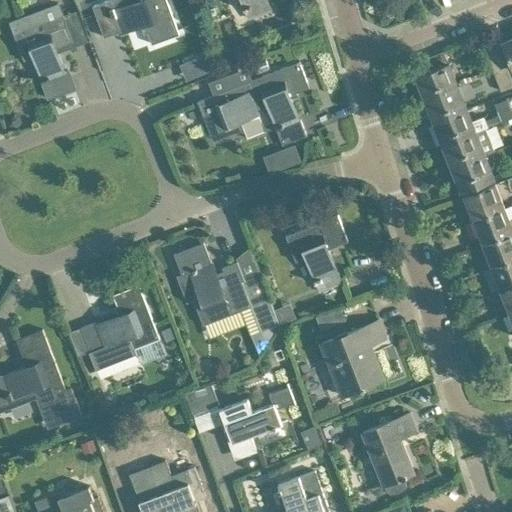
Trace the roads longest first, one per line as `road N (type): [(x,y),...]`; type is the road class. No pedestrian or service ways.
road 1 (residential): [(511,421),(483,425),(458,409),(380,159)]
road 2 (residential): [(380,159),(173,217)]
road 3 (residential): [(173,217),(37,273),(0,255)]
road 4 (residential): [(511,1),(358,58)]
road 5 (residential): [(0,156),(102,115),(137,128)]
